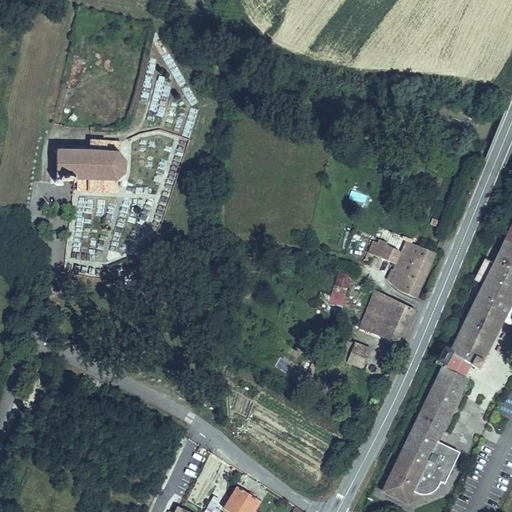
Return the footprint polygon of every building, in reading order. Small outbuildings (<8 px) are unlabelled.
[(76,83),(74,91),(84,92),(85,85),(76,83)] [(85,155),(55,153),(56,164),(53,184),(59,187),(61,180),(73,181),(74,176),(77,176),(75,186),(115,191),(116,184),(116,181),(115,179),(119,172),(122,174),(123,172),(121,171),(122,163),(124,162),(123,159),(121,161),(113,156),(117,145),(88,142),(85,155)] [(511,223),(500,247),(494,260),(499,262),(511,268),(511,223)] [(405,239),(384,231),(374,254),(394,262),(405,239)] [(395,267),(390,277),(400,288),(415,295),(430,261),(415,254),(420,244),(410,240),(402,255),(400,254),(396,264),(401,266),(399,269),(395,267)] [(435,251),(420,244),(415,254),(430,261),(435,251)] [(511,268),(499,262),(494,260),(489,269),(463,323),(452,347),(441,341),(431,361),(442,367),(403,449),(406,451),(394,476),(391,475),(383,491),(404,502),(410,489),(417,492),(418,493),(420,493),(422,493),(423,493),(425,493),(426,493),(428,493),(429,492),(431,491),(432,491),(434,490),(435,489),(436,488),(437,487),(438,486),(439,484),(443,486),(458,455),(441,447),(502,319),(511,324),(511,319),(511,320),(511,319),(511,268)] [(351,278),(340,273),(331,298),(343,301),(351,278)] [(393,301),(372,289),(365,307),(357,326),(395,340),(408,306),(403,305),(400,305),(393,301)] [(350,346),(353,347),(347,362),(362,367),(370,348),(355,343),(354,344),(351,343),(350,346)] [(394,476),(406,451),(403,449),(391,475),(394,476)] [(236,486),(222,507),(229,511),(252,511),(260,501),(236,486)] [(189,511),(167,502),(162,511),(189,511)]
